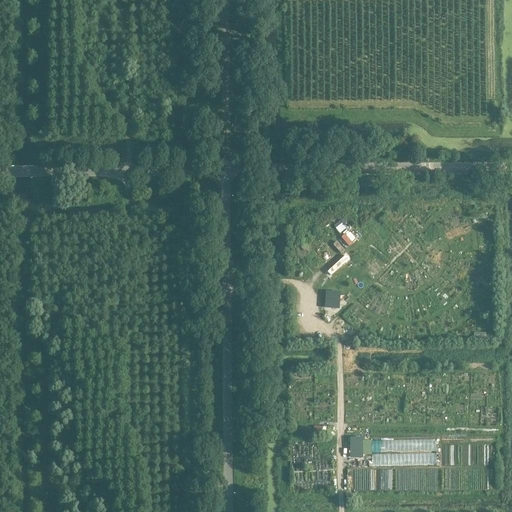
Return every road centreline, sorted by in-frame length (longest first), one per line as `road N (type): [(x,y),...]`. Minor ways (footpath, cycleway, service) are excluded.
road 1 (unclassified): [(228,511),(225,169)]
road 2 (unclassified): [(511,167),(225,169)]
road 3 (unclassified): [(0,171),(225,169)]
